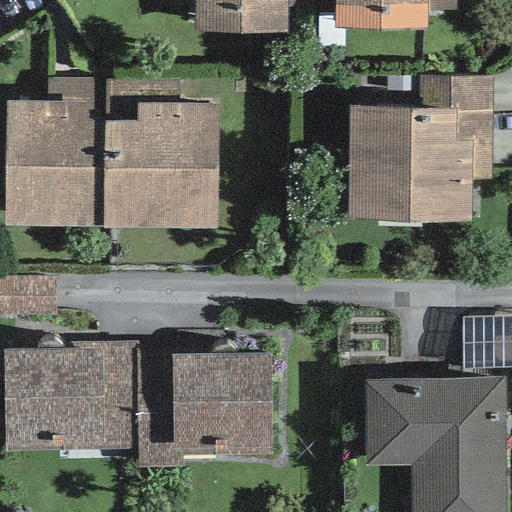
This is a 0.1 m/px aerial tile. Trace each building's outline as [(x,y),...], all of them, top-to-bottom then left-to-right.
[(287,7),(333,7),(333,0),(194,0),(195,32),(288,33),(287,7)] [(333,0),(333,7),(333,27),(424,27),(424,9),(452,9),(452,0),(333,0)] [(490,180),(492,77),(419,77),(418,108),(349,107),(347,220),(470,222),(470,180),(490,180)] [(3,226),(102,227),(102,79),(46,79),(45,102),(5,101),(3,226)] [(101,229),(215,230),(216,106),(208,106),(208,104),(176,103),(176,80),(102,79),(102,227),(101,229)] [(51,274),(0,274),(0,318),(51,319),(51,274)] [(511,317),(460,319),(461,369),(511,367),(511,317)] [(136,350),(136,342),(70,344),(69,349),(3,349),(4,451),(137,449),(136,350)] [(167,349),(136,350),(137,449),(138,467),(179,467),(179,456),(269,454),(268,355),(167,357),(167,349)] [(411,511),(505,511),(503,378),(362,380),(363,467),(410,466),(411,511)]
